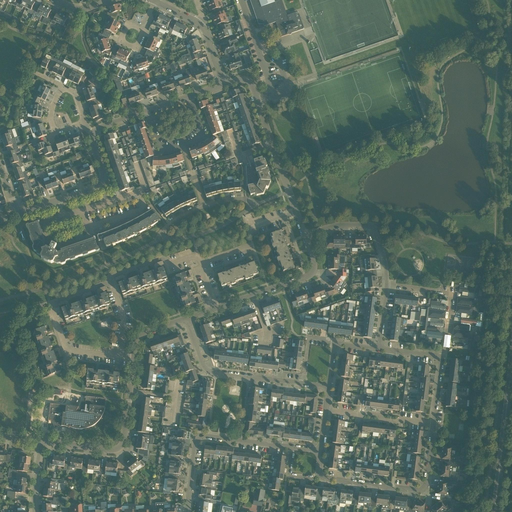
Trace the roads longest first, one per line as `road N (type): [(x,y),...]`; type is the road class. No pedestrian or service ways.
road 1 (residential): [(39,440),(120,446),(133,359)]
road 2 (residential): [(432,423),(417,489),(318,477)]
road 3 (residential): [(291,447),(199,438),(186,511)]
road 4 (primary): [(494,511),(511,359)]
road 5 (residential): [(302,383),(210,371),(185,318)]
road 6 (residential): [(215,307),(308,277),(314,263),(304,235)]
road 7 (residential): [(90,225),(143,208),(140,194),(81,212)]
road 8 (residential): [(444,358),(452,299),(387,287)]
